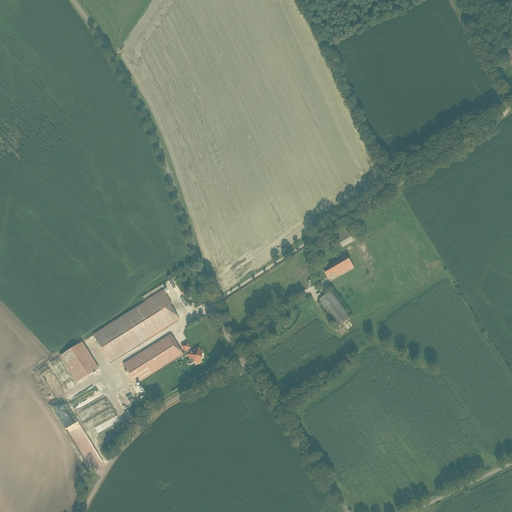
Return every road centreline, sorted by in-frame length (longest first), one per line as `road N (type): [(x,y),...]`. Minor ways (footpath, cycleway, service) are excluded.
road 1 (unclassified): [(241,358),(213,308),(144,109),(74,0)]
road 2 (unknown): [(213,308),(509,111)]
road 3 (unclassified): [(82,511),(102,473),(151,415),(241,358)]
road 4 (unclassified): [(350,511),(241,358)]
